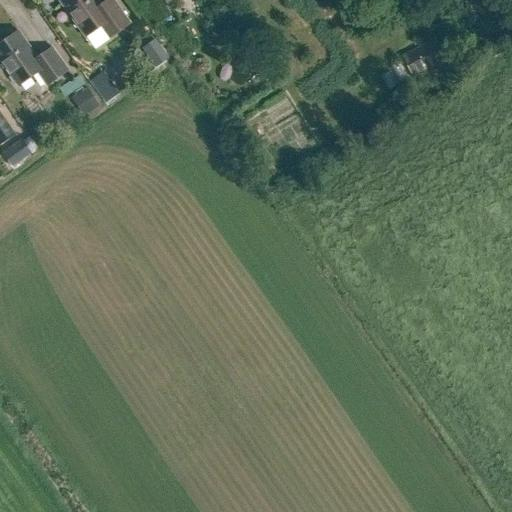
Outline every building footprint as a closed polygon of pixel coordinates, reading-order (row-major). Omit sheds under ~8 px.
[(98,0),(61,0),(60,1),(85,37),(101,26),(110,38),(130,23),(113,0),(107,0),(102,5),(98,0)] [(172,17),(160,0),(147,0),(145,1),(160,24),(172,17)] [(164,0),(172,10),(181,3),(179,0),(164,0)] [(215,4),(203,12),(213,26),(225,18),(215,4)] [(47,85),(68,70),(52,47),(37,58),(18,31),(0,43),(0,60),(18,86),(38,72),(47,85)] [(404,57),(413,77),(447,62),(438,42),(404,57)] [(99,78),(98,95),(114,95),(115,78),(99,78)] [(0,113),(0,144),(15,134),(0,113)] [(33,154),(23,140),(2,156),(12,169),(33,154)]
